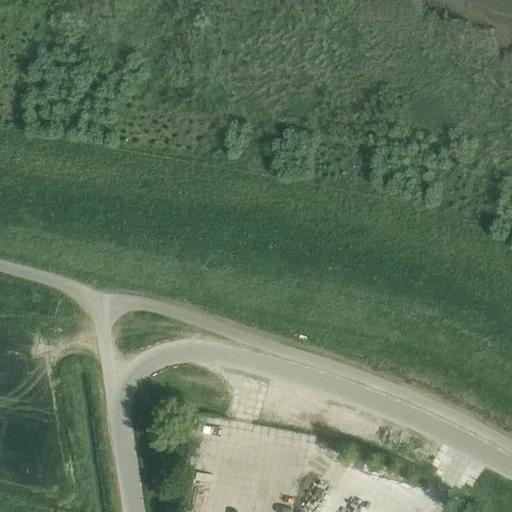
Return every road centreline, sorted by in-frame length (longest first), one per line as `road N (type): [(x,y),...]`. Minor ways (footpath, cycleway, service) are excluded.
road 1 (unclassified): [(511,470),(423,420),(202,352),(170,351),(143,364),(119,406)]
road 2 (residential): [(119,406),(107,314),(38,277),(0,267)]
